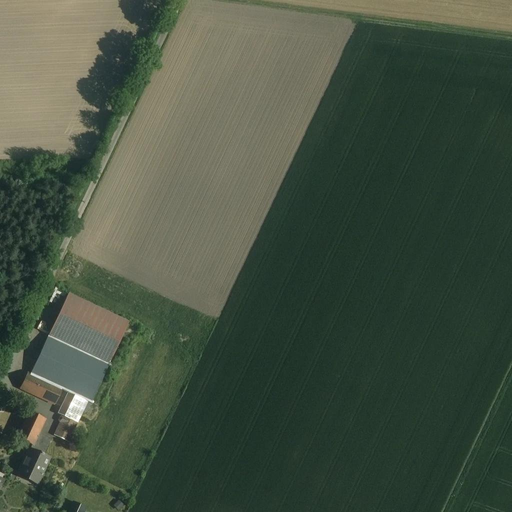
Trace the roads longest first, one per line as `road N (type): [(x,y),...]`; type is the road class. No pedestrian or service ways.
road 1 (unclassified): [(179,0),(0,381)]
road 2 (track): [(221,0),(511,37)]
road 3 (track): [(511,374),(447,511)]
